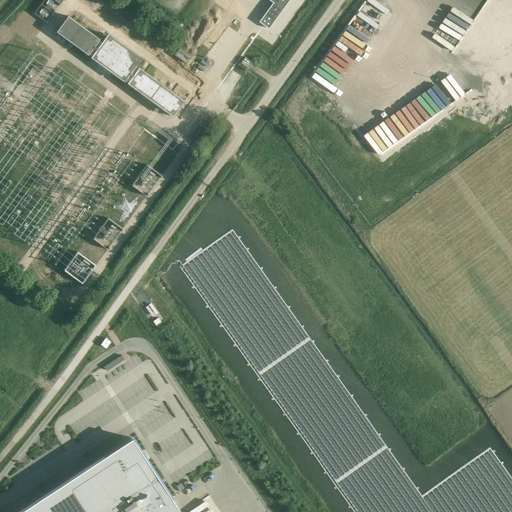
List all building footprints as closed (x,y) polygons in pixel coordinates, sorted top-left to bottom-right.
[(270,0),(274,3),(260,22),(269,29),(290,0),(270,0)] [(408,30),(389,1),(368,15),(372,21),(377,17),(392,40),(408,30)] [(127,83),(173,117),(185,101),(139,67),(138,68),(135,66),(141,58),(108,34),(101,43),(98,41),(99,39),(68,16),(56,31),(88,55),(89,53),(92,56),(91,57),(124,81),(125,81),(127,83)] [(191,57),(180,48),(174,55),(186,64),(191,57)] [(250,69),(254,63),(246,57),(241,63),(250,69)] [(12,152),(14,158),(11,159),(12,162),(6,173),(8,182),(15,186),(8,196),(33,212),(31,207),(40,205),(49,210),(59,208),(102,142),(100,135),(103,137),(107,132),(100,134),(94,130),(102,128),(88,118),(81,120),(89,109),(80,103),(78,106),(73,102),(73,105),(62,108),(48,98),(12,152)] [(140,141),(136,145),(141,152),(146,148),(140,141)] [(110,217),(94,237),(108,248),(124,228),(110,217)] [(106,347),(110,342),(105,338),(101,343),(106,347)] [(104,456),(16,511),(180,511),(171,498),(173,497),(172,496),(170,497),(146,460),(149,457),(145,459),(141,453),(143,452),(142,451),(141,452),(131,438),(105,455),(104,453),(103,454),(104,456)]
